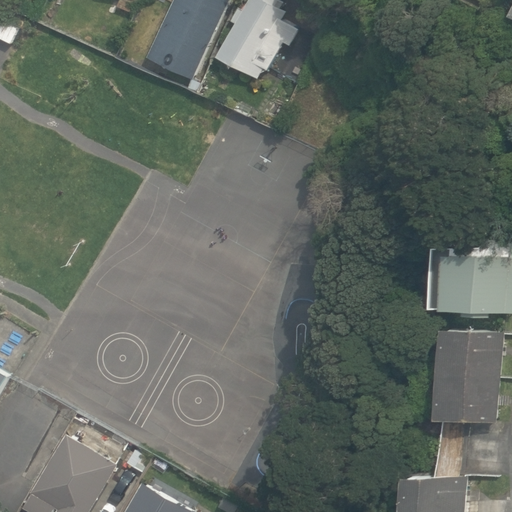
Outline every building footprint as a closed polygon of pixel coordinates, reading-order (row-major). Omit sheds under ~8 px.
[(124,0),(122,5),(134,11),(139,0),(124,0)] [(178,0),(153,56),(199,77),(234,0),(178,0)] [(224,54),(263,77),(267,71),(274,68),(288,41),(294,44),(304,28),(287,18),(293,8),(283,3),(284,0),(253,0),(249,8),(245,5),(237,18),(243,21),(224,54)] [(92,33),(118,45),(131,16),(105,5),(92,33)] [(0,52),(9,36),(0,30),(0,52)] [(511,252),(454,249),(450,307),(471,308),(471,315),(494,316),(494,312),(511,312),(511,252)] [(315,313),(330,314),(333,270),(318,269),(315,313)] [(444,415),(502,420),(510,330),(452,325),(444,415)] [(0,392),(11,374),(0,367),(0,392)] [(62,426),(26,486),(53,502),(47,511),(78,511),(112,457),(62,426)] [(414,511),(472,511),(474,473),(416,470),(414,511)] [(202,511),(146,480),(127,511),(202,511)]
